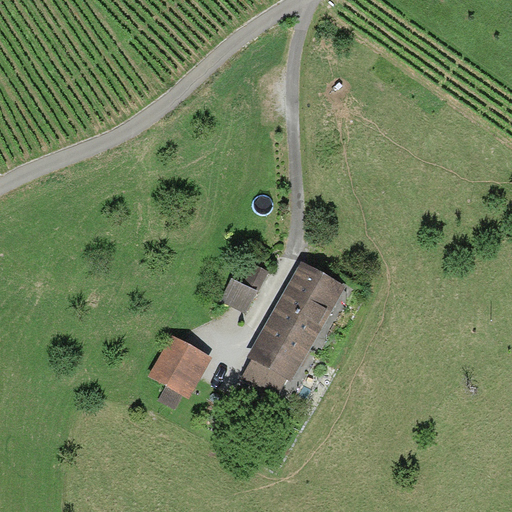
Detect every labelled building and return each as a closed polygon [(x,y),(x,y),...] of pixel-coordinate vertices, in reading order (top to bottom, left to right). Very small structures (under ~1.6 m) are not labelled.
[(308,266),(253,361),(257,362),(287,380),(291,382),(346,288),(308,266)] [(243,291),(255,297),(267,274),(255,268),(243,291)] [(233,286),(224,303),(246,314),(255,297),(243,291),(233,286)] [(177,337),(156,373),(189,393),(211,358),(177,337)] [(278,395),(287,380),(257,362),(248,378),(278,395)] [(213,418),(208,429),(224,437),(229,427),(213,418)]
